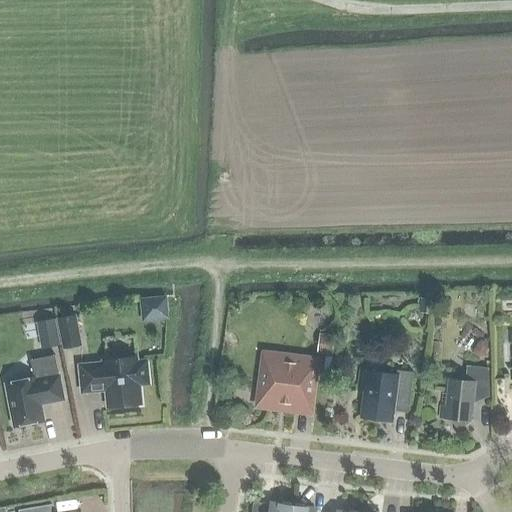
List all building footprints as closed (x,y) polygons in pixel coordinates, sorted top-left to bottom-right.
[(434,299),(419,298),(418,313),(432,315),(434,299)] [(58,319),(63,348),(81,345),(75,316),(58,319)] [(60,346),(54,319),(46,320),(51,347),(60,346)] [(334,335),(318,333),(316,354),(332,356),(334,335)] [(477,342),(473,350),(474,355),(478,357),(483,356),(487,349),(486,344),(482,341),(477,342)] [(33,379),(5,384),(13,426),(43,420),(40,404),(63,400),(54,355),(30,360),(33,379)] [(260,393),(266,401),(292,404),(291,409),(308,411),(314,362),(272,356),(271,361),(263,368),(260,393)] [(104,361),(104,364),(80,367),(82,391),(106,389),(108,407),(139,404),(137,383),(146,382),(144,363),(135,364),(135,358),(104,361)] [(488,396),(488,368),(466,366),(464,381),(448,380),(447,394),(441,393),(439,417),(449,418),(458,430),(473,418),(471,416),(473,395),(488,396)] [(396,375),(359,370),(357,389),(365,390),(361,418),(390,421),(392,411),(407,413),(412,372),(396,370),(396,375)]
